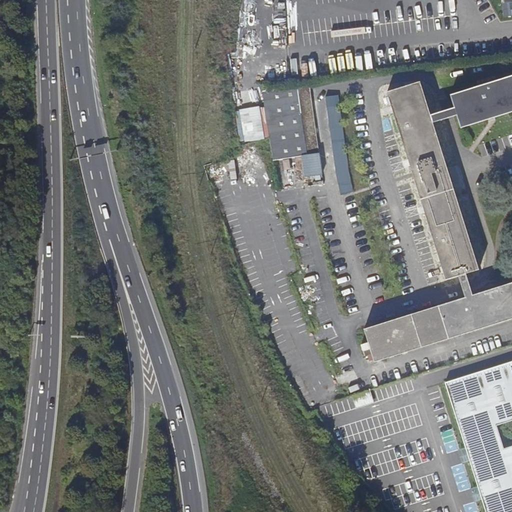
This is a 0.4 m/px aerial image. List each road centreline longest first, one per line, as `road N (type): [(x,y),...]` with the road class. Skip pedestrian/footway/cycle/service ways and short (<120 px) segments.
road 1 (trunk): [(46,0),(51,316),(33,511)]
road 2 (trunk): [(192,511),(171,394),(115,236)]
road 3 (trunk): [(125,511),(137,370),(112,264),(115,236)]
road 4 (trunk): [(115,236),(93,158),(71,0)]
